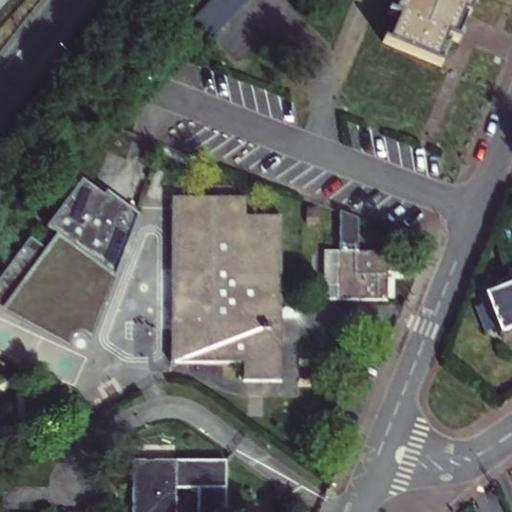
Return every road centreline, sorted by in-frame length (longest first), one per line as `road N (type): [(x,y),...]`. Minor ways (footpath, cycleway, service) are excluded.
road 1 (residential): [(381,453),(511,126)]
road 2 (residential): [(381,453),(452,462),(511,434)]
